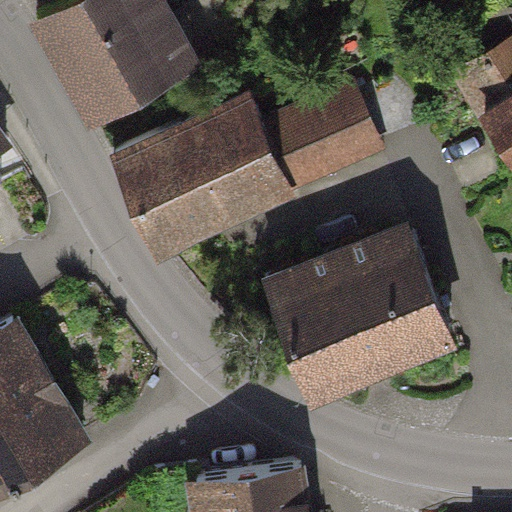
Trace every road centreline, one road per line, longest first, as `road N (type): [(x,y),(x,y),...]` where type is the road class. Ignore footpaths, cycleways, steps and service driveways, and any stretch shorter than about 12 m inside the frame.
road 1 (residential): [(385,452),(286,411),(203,337),(100,201),(0,18)]
road 2 (residential): [(511,469),(385,452)]
